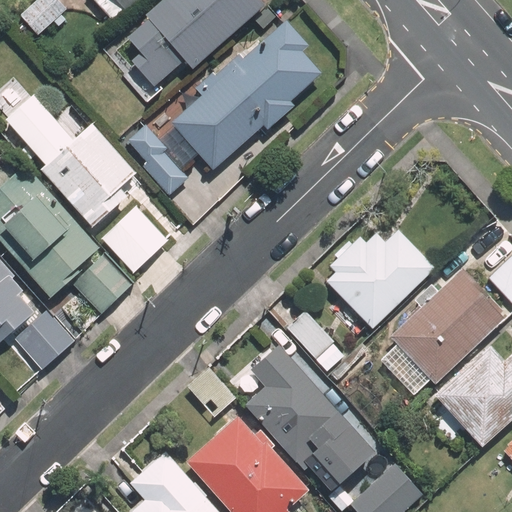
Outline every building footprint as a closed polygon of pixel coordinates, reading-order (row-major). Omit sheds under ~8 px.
[(9,0),(16,8),(25,0),(9,0)] [(55,0),(37,0),(20,15),(36,34),(64,10),(55,0)] [(93,0),(110,19),(121,9),(123,12),(136,0),(93,0)] [(261,0),(162,0),(146,15),(152,22),(130,41),(142,55),(135,62),(156,86),(186,60),(193,68),(266,4),(261,0)] [(319,73),(299,52),(307,46),(283,21),(240,60),(237,57),(213,79),(209,75),(199,85),(204,90),(172,118),(217,167),(260,128),(265,133),(293,108),(288,102),(319,73)] [(32,94),(8,116),(49,163),(44,167),(94,223),(127,194),(119,185),(135,171),(93,123),(74,141),(32,94)] [(147,159),(142,164),(169,194),(188,177),(166,152),(169,149),(148,126),(131,141),(147,159)] [(19,169),(0,147),(0,244),(48,299),(67,281),(97,315),(130,285),(89,239),(57,203),(54,205),(21,168),(19,169)] [(134,208),(100,238),(130,273),(165,242),(134,208)] [(325,280),(370,328),(433,269),(397,230),(382,243),(375,235),(364,245),(358,238),(328,266),(334,272),(325,280)] [(0,253),(0,340),(33,313),(16,293),(27,285),(0,253)] [(511,255),(510,254),(485,277),(511,305),(511,255)] [(457,271),(388,337),(432,383),(499,320),(496,317),(499,314),(457,271)] [(51,305),(17,336),(42,364),(77,333),(51,305)] [(304,310),(284,328),(312,360),(332,341),(304,310)] [(511,354),(504,362),(488,345),(434,396),(453,415),(444,424),(458,439),(468,430),(483,446),(511,418),(511,354)] [(264,386),(243,404),(302,470),(306,465),(327,489),(370,452),(276,346),(250,370),(264,386)] [(205,372),(186,390),(213,419),(233,400),(205,372)] [(311,492),(243,416),(193,460),(240,511),(300,511),(295,506),(311,492)] [(511,440),(500,451),(511,463),(511,440)] [(154,498),(137,511),(229,511),(174,450),(139,481),(154,498)] [(409,511),(430,492),(400,462),(356,505),(362,511),(409,511)]
